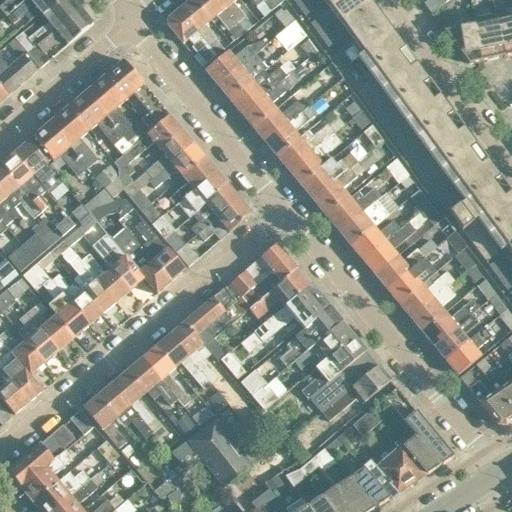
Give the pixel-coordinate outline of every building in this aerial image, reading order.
[(0,10),(6,18),(27,0),(7,0),(9,2),(0,9),(0,10)] [(27,0),(6,18),(12,25),(24,16),(29,22),(40,13),(42,15),(43,16),(62,0),(27,0)] [(81,10),(72,0),(62,0),(43,16),(48,22),(30,38),(28,40),(22,33),(16,38),(28,55),(81,10)] [(193,0),(190,0),(178,11),(216,56),(222,50),(214,40),(216,39),(205,26),(211,21),(193,0)] [(243,33),(237,25),(216,0),(193,0),(211,21),(216,17),(235,40),(243,33)] [(216,0),(237,25),(243,33),(251,26),(233,4),(237,0),(216,0)] [(262,0),(248,0),(257,9),(265,3),(262,0)] [(262,0),(265,3),(271,10),(283,0),(262,0)] [(303,0),(301,0),(297,3),(306,16),(312,11),(303,0)] [(340,21),(368,0),(334,0),(328,5),(340,21)] [(380,16),(368,0),(340,21),(351,38),(380,16)] [(428,0),(423,4),(431,14),(448,0),(428,0)] [(61,38),(68,46),(93,24),(81,10),(28,55),(40,69),(49,61),(43,54),(61,38)] [(197,54),(193,58),(201,68),(216,56),(178,11),(167,20),(167,26),(182,45),(188,40),(194,46),(192,48),(197,54)] [(504,58),(496,22),(495,14),(473,19),(475,26),(481,63),(503,58),(504,58)] [(380,16),(351,38),(364,54),(375,46),(376,45),(393,33),(392,32),(380,16)] [(311,23),(320,35),(327,31),(317,18),(311,23)] [(511,18),(497,23),(497,22),(496,22),(504,58),(511,55),(511,18)] [(296,45),(306,36),(295,22),(285,30),(296,45)] [(481,63),(475,26),(444,31),(469,65),(476,64),(481,63)] [(327,31),(320,35),(330,48),(336,43),(327,31)] [(461,230),(473,247),(486,263),(506,248),(507,248),(506,247),(511,242),(511,194),(502,182),(393,33),(376,45),(375,46),(364,54),(470,199),(460,206),(459,205),(449,213),(461,230)] [(0,84),(9,96),(36,73),(23,58),(28,55),(16,38),(8,45),(8,46),(20,60),(7,71),(0,62),(0,84)] [(300,47),(309,58),(317,51),(308,39),(300,47)] [(228,52),(205,71),(216,86),(254,55),(266,46),(263,42),(248,47),(233,59),(228,52)] [(345,68),(351,64),(341,51),(335,55),(345,68)] [(216,86),(229,101),(263,72),(266,70),(254,55),(216,86)] [(151,133),(170,117),(144,86),(124,61),(106,76),(105,77),(126,101),(127,100),(135,94),(151,114),(142,122),(151,133)] [(229,101),(240,115),(287,77),(280,68),(268,78),(263,72),(229,101)] [(292,72),(287,77),(240,115),(252,129),(275,110),(270,105),(299,80),(292,72)] [(134,129),(117,109),(124,103),(126,101),(105,77),(103,79),(87,92),(124,136),(134,147),(143,140),(134,129)] [(0,103),(9,96),(0,84),(0,103)] [(70,107),(68,108),(89,132),(91,131),(97,125),(114,145),(124,136),(87,92),(70,107)] [(325,108),(318,100),(318,99),(310,106),(318,115),(326,109),(325,108)] [(355,102),(346,110),(353,119),(362,112),(355,102)] [(275,110),(252,129),(264,143),(302,112),(294,103),(279,115),(275,110)] [(302,112),(264,143),(277,158),(299,138),(295,134),(317,115),(310,106),(302,112)] [(67,109),(50,124),(86,168),(96,160),(80,140),(88,133),(89,132),(68,108),(67,109)] [(362,112),(353,119),(362,130),(370,123),(362,112)] [(170,117),(151,133),(143,140),(134,147),(115,163),(113,164),(119,171),(119,178),(110,186),(117,195),(122,191),(118,186),(127,179),(135,172),(129,166),(153,146),(158,152),(182,132),(170,117)] [(86,168),(50,124),(33,138),(53,162),(60,156),(77,175),(86,168)] [(326,126),(311,138),(308,134),(301,140),(299,138),(277,158),(289,173),(325,141),(332,135),(333,134),(326,126)] [(364,133),(376,148),(384,142),(372,126),(364,133)] [(129,200),(138,192),(148,183),(152,180),(194,146),(182,132),(158,152),(163,157),(131,184),(127,179),(118,186),(122,191),(129,200)] [(289,173),(300,187),(323,167),(330,161),(325,155),(339,144),(332,135),(325,141),(289,173)] [(62,184),(28,142),(15,153),(34,177),(46,192),(49,195),(62,184)] [(177,171),(183,178),(205,159),(194,146),(152,180),(148,183),(154,190),(161,184),(177,171)] [(376,149),(358,164),(364,171),(382,156),(376,149)] [(34,177),(15,153),(1,165),(42,214),(48,208),(40,198),(46,192),(34,177)] [(342,162),(335,167),(330,161),(323,167),(300,187),(312,201),(350,170),(358,164),(351,155),(342,162)] [(175,208),(178,206),(217,174),(205,159),(183,178),(189,185),(170,202),(175,208)] [(388,168),(400,184),(410,177),(397,160),(388,168)] [(42,214),(1,165),(0,166),(0,193),(14,209),(20,204),(34,220),(42,214)] [(95,179),(105,190),(110,186),(119,178),(110,167),(95,179)] [(312,201),(325,217),(348,199),(347,197),(341,190),(356,178),(350,170),(312,201)] [(190,220),(194,217),(228,188),(217,174),(178,206),(190,220)] [(414,184),(409,177),(400,184),(405,191),(414,184)] [(110,186),(105,190),(112,199),(117,195),(110,186)] [(198,236),(240,202),(228,188),(194,217),(200,224),(192,231),(197,237),(198,236)] [(325,217),(339,233),(376,202),(382,198),(374,189),(368,194),(354,206),(349,200),(348,199),(325,217)] [(114,202),(112,199),(105,190),(83,208),(88,215),(96,208),(114,202)] [(411,199),(423,214),(432,207),(420,191),(411,199)] [(129,200),(142,214),(151,206),(138,192),(129,200)] [(19,216),(14,209),(0,193),(0,221),(5,227),(12,222),(19,216)] [(125,200),(119,201),(119,214),(118,222),(133,210),(125,200)] [(106,217),(119,214),(119,201),(114,202),(96,208),(88,215),(96,224),(106,217)] [(214,235),(219,241),(251,215),(240,202),(198,236),(204,243),(214,235)] [(351,248),(373,230),(388,218),(376,202),(339,233),(351,248)] [(78,223),(88,215),(83,208),(81,206),(71,215),(78,223)] [(142,214),(152,227),(162,219),(151,206),(142,214)] [(443,222),(432,207),(423,214),(434,229),(443,222)] [(81,227),(77,230),(78,230),(83,236),(96,224),(88,215),(78,223),(81,227)] [(163,218),(162,219),(152,227),(165,241),(174,233),(175,232),(163,218)] [(32,231),(35,236),(41,243),(48,250),(62,238),(56,230),(46,219),(32,231)] [(147,243),(141,248),(152,262),(170,283),(185,271),(143,221),(135,228),(147,243)] [(66,222),(56,230),(62,238),(72,229),(66,222)] [(351,248),(363,262),(399,232),(392,223),(378,235),(373,230),(351,248)] [(363,262),(375,277),(397,258),(392,251),(406,240),(415,232),(409,224),(399,232),(363,262)] [(124,229),(111,241),(143,280),(156,295),(170,283),(152,262),(141,248),(141,249),(124,229)] [(69,247),(83,236),(78,230),(65,241),(69,247)] [(185,247),(174,233),(165,241),(176,255),(185,247)] [(457,234),(447,241),(459,255),(464,251),(468,249),(457,234)] [(92,248),(111,271),(129,292),(143,280),(111,241),(106,236),(92,248)] [(75,283),(84,294),(102,315),(115,304),(81,263),(69,247),(65,241),(50,253),(55,260),(60,256),(78,277),(73,281),(75,283)] [(375,277),(387,291),(423,261),(437,250),(431,242),(417,254),(416,253),(402,264),(397,258),(375,277)] [(41,243),(28,254),(34,262),(48,250),(41,243)] [(187,246),(185,247),(176,255),(188,268),(198,259),(196,257),(197,256),(194,253),(193,253),(187,246)] [(297,270),(276,246),(230,285),(250,309),(297,270)] [(456,257),(468,273),(476,267),(464,251),(459,255),(456,257)] [(50,253),(37,265),(42,271),(55,260),(50,253)] [(28,254),(14,266),(20,273),(34,262),(28,254)] [(115,304),(129,292),(111,271),(105,276),(88,257),(81,263),(115,304)] [(487,266),(497,279),(505,273),(496,260),(487,266)] [(5,261),(0,265),(0,283),(3,287),(18,276),(5,261)] [(423,261),(387,291),(399,305),(420,287),(434,275),(423,261)] [(37,265),(22,277),(35,292),(42,286),(53,299),(45,305),(49,309),(56,317),(54,320),(72,340),(74,338),(76,337),(79,340),(83,336),(81,332),(89,326),(52,283),(42,271),(37,265)] [(487,282),(476,267),(468,273),(479,288),(487,282)] [(280,302),(285,308),(310,287),(297,270),(250,309),(248,311),(257,321),(280,302)] [(511,282),(505,273),(497,279),(506,291),(511,287),(511,282)] [(399,305),(410,319),(446,290),(454,283),(447,275),(425,293),(420,287),(399,305)] [(89,326),(102,315),(84,294),(75,283),(69,288),(59,276),(52,283),(89,326)] [(6,292),(14,301),(28,289),(20,280),(6,292)] [(479,288),(490,302),(497,296),(487,282),(479,288)] [(327,307),(326,306),(310,287),(285,308),(254,334),(263,344),(294,319),(300,326),(301,328),(302,330),(329,309),(327,307)] [(224,314),(238,302),(226,288),(183,324),(194,339),(195,338),(206,329),(211,335),(229,320),(224,314)] [(422,334),(445,316),(440,310),(454,298),(446,290),(410,319),(422,334)] [(15,303),(14,301),(6,292),(0,296),(0,313),(1,315),(15,303)] [(508,310),(497,296),(490,302),(500,316),(508,310)] [(434,348),(470,319),(478,312),(470,304),(449,321),(445,316),(422,334),(434,348)] [(287,370),(296,363),(342,325),(329,309),(302,330),(285,344),(289,349),(278,358),(287,370)] [(34,310),(27,317),(58,353),(72,340),(54,320),(47,326),(34,310)] [(500,316),(511,332),(511,315),(508,310),(500,316)] [(17,334),(25,344),(43,365),(58,353),(27,317),(21,322),(25,327),(17,334)] [(434,348),(446,362),(468,344),(467,343),(462,338),(477,326),(470,319),(434,348)] [(183,324),(170,336),(205,377),(210,383),(217,378),(203,361),(210,356),(203,347),(195,338),(194,339),(183,324)] [(316,370),(328,361),(354,339),(342,325),(296,363),(287,370),(293,377),(304,368),(310,363),(316,370)] [(487,327),(467,343),(468,344),(446,362),(458,376),(479,359),(475,353),(495,337),(487,327)] [(30,376),(43,365),(25,344),(19,348),(6,333),(0,337),(0,341),(25,370),(30,376)] [(210,383),(205,377),(170,336),(156,347),(176,371),(182,365),(195,380),(203,389),(210,383)] [(213,339),(205,346),(218,363),(221,360),(227,356),(213,339)] [(324,414),(379,369),(354,339),(328,361),(316,370),(319,374),(300,391),(321,416),(324,414)] [(43,391),(30,376),(25,370),(0,341),(0,370),(29,403),(43,391)] [(511,347),(508,341),(499,348),(511,366),(511,347)] [(142,359),(177,400),(182,406),(190,400),(182,391),(169,377),(176,371),(156,347),(142,359)] [(227,356),(221,360),(237,379),(246,371),(231,353),(227,356)] [(170,407),(177,400),(142,359),(127,372),(126,373),(145,396),(146,394),(147,393),(154,401),(160,395),(167,404),(170,407)] [(484,378),(497,393),(511,412),(511,383),(507,387),(484,360),(475,367),(485,378),(484,378)] [(240,382),(253,398),(268,385),(255,369),(240,382)] [(364,404),(390,382),(379,369),(324,414),(330,422),(359,397),(364,404)] [(0,398),(14,416),(29,403),(0,370),(0,398)] [(498,425),(505,426),(511,421),(511,412),(497,393),(490,398),(478,383),(468,372),(460,379),(498,425)] [(153,421),(137,402),(145,396),(126,373),(110,386),(145,427),(153,421)] [(110,386),(97,397),(116,420),(123,428),(129,422),(143,439),(150,433),(145,427),(110,386)] [(264,389),(253,398),(264,412),(278,400),(269,389),(266,392),(264,389)] [(396,389),(384,399),(412,431),(416,436),(417,435),(440,465),(441,466),(443,465),(453,458),(453,457),(440,442),(396,389)] [(109,425),(116,420),(97,397),(83,409),(117,450),(125,444),(109,425)] [(0,424),(2,426),(11,418),(0,405),(0,424)] [(191,418),(199,427),(214,415),(206,406),(191,418)] [(250,431),(265,420),(262,415),(256,409),(241,421),(250,431)] [(362,418),(373,430),(381,422),(372,411),(371,410),(362,418)] [(80,412),(70,420),(84,436),(93,428),(80,412)] [(178,424),(187,436),(196,429),(187,417),(178,424)] [(352,425),(353,426),(363,438),(373,430),(362,418),(352,425)] [(240,419),(224,432),(233,443),(250,431),(241,421),(240,419)] [(251,467),(233,443),(224,432),(215,420),(186,442),(199,459),(223,489),(251,467)] [(63,427),(8,473),(22,490),(57,460),(53,456),(77,436),(72,431),(69,434),(63,427)] [(350,428),(337,438),(341,443),(353,432),(350,428)] [(416,436),(403,448),(417,465),(426,476),(441,466),(417,435),(416,436)] [(102,437),(91,447),(95,451),(96,450),(106,442),(102,437)] [(286,445),(300,463),(309,455),(294,438),(286,445)] [(96,450),(102,456),(111,449),(106,442),(96,450)] [(171,454),(179,463),(185,471),(199,459),(186,442),(171,454)] [(333,442),(324,449),(329,455),(338,448),(333,442)] [(76,443),(57,460),(22,490),(33,504),(57,483),(53,478),(72,461),(70,459),(82,449),(76,443)] [(417,465),(403,448),(402,447),(369,475),(389,500),(394,497),(426,476),(417,465)] [(329,455),(324,449),(315,457),(320,463),(329,455)] [(312,459),(299,469),(304,476),(317,465),(312,459)] [(164,476),(168,481),(177,491),(179,490),(177,488),(190,477),(185,471),(179,463),(164,476)] [(57,483),(33,504),(40,511),(53,511),(96,475),(90,469),(84,474),(82,472),(62,489),(58,483),(57,483)] [(304,476),(299,469),(285,475),(292,486),(304,476)] [(364,470),(349,480),(374,510),(389,500),(369,475),(364,470)] [(96,475),(53,511),(80,511),(77,507),(96,490),(94,488),(101,482),(96,475)] [(276,477),(265,484),(270,490),(280,484),(276,477)] [(349,480),(335,489),(352,511),(370,511),(374,510),(349,480)] [(177,491),(168,481),(154,493),(161,502),(166,498),(177,491)] [(330,511),(352,511),(335,489),(320,498),(330,511)] [(177,491),(166,498),(174,508),(180,503),(181,492),(179,490),(177,491)] [(270,490),(257,500),(265,510),(266,511),(287,511),(272,493),(270,490)] [(309,511),(330,511),(320,498),(306,507),(309,511)] [(115,511),(108,503),(96,511),(115,511)]
